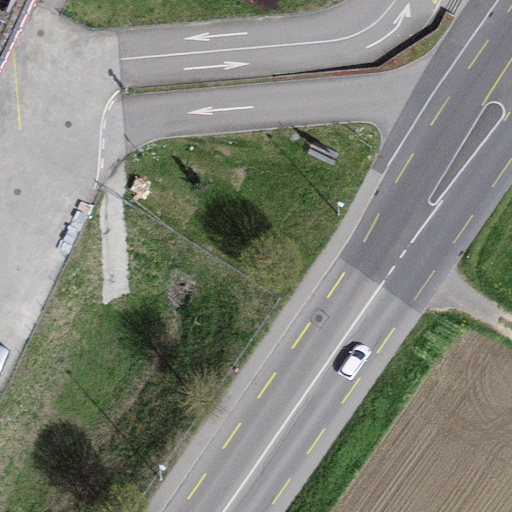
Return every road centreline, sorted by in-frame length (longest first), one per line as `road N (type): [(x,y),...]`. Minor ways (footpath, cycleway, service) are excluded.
road 1 (primary): [(220,511),(511,80)]
road 2 (track): [(397,256),(511,326)]
